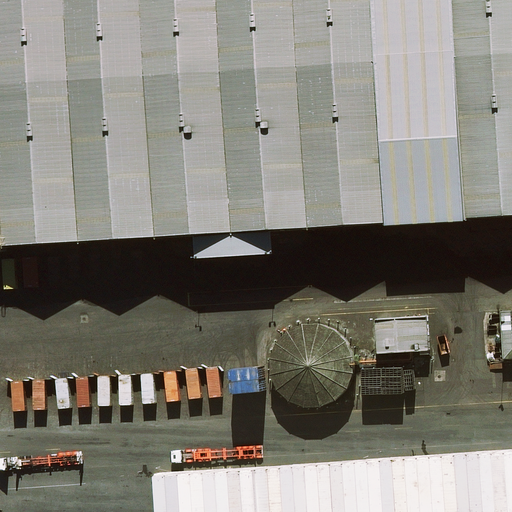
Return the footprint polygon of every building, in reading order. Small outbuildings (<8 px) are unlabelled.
[(0,0),(0,246),(384,222),(372,0),(0,0)] [(511,0),(372,0),(384,222),(511,214),(511,0)] [(511,357),(511,310),(484,312),(484,319),(500,318),(502,358),(511,357)] [(428,350),(427,318),(376,320),(378,352),(428,350)] [(331,329),(326,327),(318,326),(311,327),(303,329),(296,332),(290,336),(284,341),(280,347),(276,354),(274,362),(273,369),(274,377),(276,384),(279,391),(283,398),(288,403),(294,408),(301,411),(309,414),(316,414),(324,414),(331,412),(338,409),(345,405),(350,400),(355,393),(358,387),(360,379),(361,372),(361,364),(359,356),(356,349),(352,343),(346,337),(340,333),(333,330),(331,329)]
